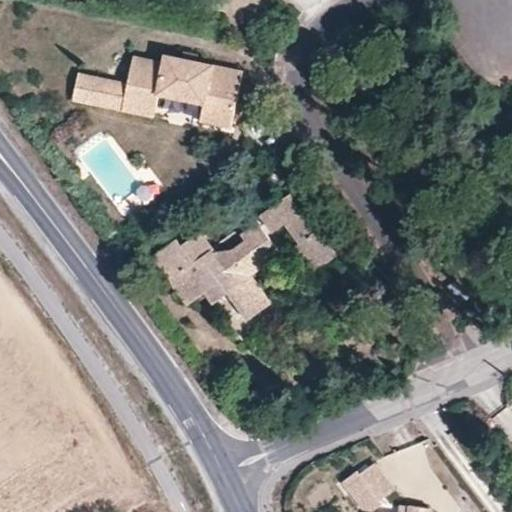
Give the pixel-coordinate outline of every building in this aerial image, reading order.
[(184,54),(183,62),(197,64),(198,57),(184,54)] [(128,86),(106,82),(101,108),(123,112),(126,104),(158,109),(160,97),(205,105),(207,102),(234,107),(239,72),(197,64),(183,62),(166,58),(163,65),(134,59),(128,86)] [(101,108),(106,82),(79,77),(74,103),(101,108)] [(207,102),(205,105),(202,123),(230,128),(234,107),(207,102)] [(126,104),(123,112),(156,119),(158,109),(126,104)] [(293,191),(261,214),(273,233),(287,224),(300,242),(294,246),(313,273),(338,255),(293,191)] [(178,239),(154,256),(189,304),(205,293),(213,304),(228,294),(247,320),(272,302),(252,276),(280,256),(258,223),(241,235),(239,232),(213,248),(200,232),(182,244),(178,239)] [(457,279),(449,287),(461,304),(470,296),(457,279)] [(379,499),(393,489),(373,462),(359,472),(357,469),(343,480),(363,507),(374,508),(382,502),(379,499)]
